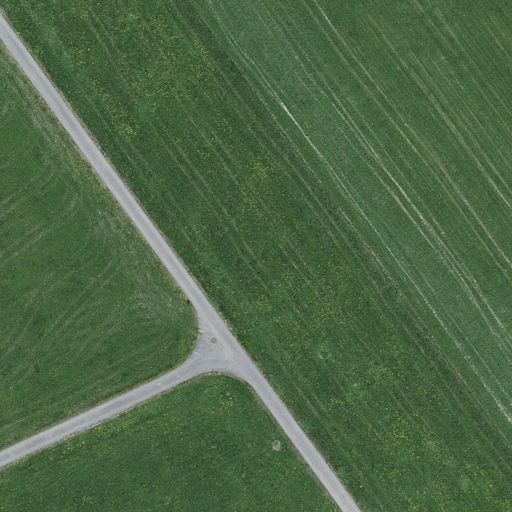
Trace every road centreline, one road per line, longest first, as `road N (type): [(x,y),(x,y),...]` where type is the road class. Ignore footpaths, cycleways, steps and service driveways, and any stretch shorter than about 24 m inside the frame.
road 1 (track): [(0,25),(352,511)]
road 2 (track): [(0,459),(235,350)]
